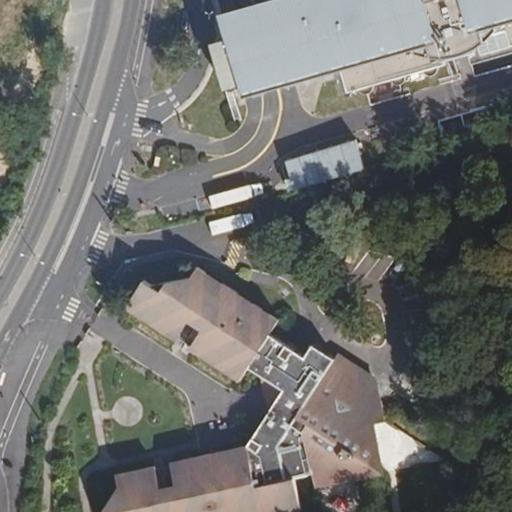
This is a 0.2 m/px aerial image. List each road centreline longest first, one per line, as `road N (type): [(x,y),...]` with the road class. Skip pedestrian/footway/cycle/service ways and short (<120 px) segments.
road 1 (secondary): [(0,358),(96,148),(131,0)]
road 2 (secondary): [(101,0),(57,160),(0,292)]
